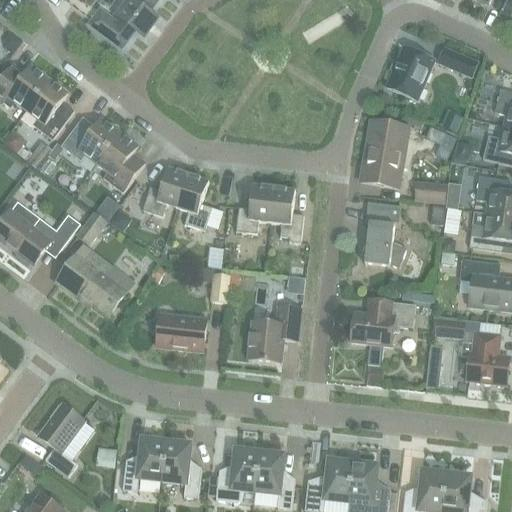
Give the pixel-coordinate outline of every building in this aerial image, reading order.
[(100,12),(92,23),(89,27),(109,41),(112,37),(125,47),(136,32),(143,38),(156,20),(149,15),(160,0),(137,0),(134,4),(131,1),(118,19),(121,21),(118,25),(100,12)] [(469,0),(489,8),(492,0),(469,0)] [(435,64),(404,50),(387,90),(418,104),(435,64)] [(478,65),(445,51),(439,66),(472,80),(478,65)] [(16,105),(27,114),(50,83),(44,79),(45,76),(34,71),(31,69),(25,77),(13,68),(0,84),(0,103),(11,112),(16,105)] [(50,83),(27,114),(38,122),(33,128),(53,143),(75,114),(63,105),(69,97),(66,95),(58,85),(56,87),(50,83)] [(507,119),(504,130),(511,132),(511,95),(501,92),(495,116),(507,119)] [(86,158),(97,166),(120,136),(114,131),(116,128),(104,124),(101,122),(95,130),(83,120),(61,149),(81,164),(86,158)] [(409,131),(371,124),(361,185),(399,191),(409,131)] [(511,132),(504,130),(501,142),(489,139),(483,162),(511,169),(511,132)] [(12,133),(3,147),(17,157),(26,144),(12,133)] [(120,136),(97,166),(108,175),(104,181),(123,196),(145,167),(133,158),(139,150),(136,148),(129,138),(126,140),(120,136)] [(28,165),(38,172),(51,154),(42,147),(28,165)] [(178,212),(189,178),(169,171),(162,194),(151,191),(143,214),(163,220),(167,208),(178,212)] [(185,227),(205,234),(213,211),(202,207),(209,185),(189,178),(178,212),(189,215),(185,227)] [(488,205),(486,217),(511,220),(511,196),(510,196),(511,184),(480,179),(476,203),(488,205)] [(416,183),(415,202),(446,205),(448,186),(416,183)] [(251,212),(239,211),(237,235),(258,237),(259,225),(271,226),(275,191),(253,189),(251,212)] [(290,241),(289,245),(301,246),(304,218),(293,217),(296,193),(275,191),(271,226),(282,227),(280,240),(290,241)] [(11,214),(0,229),(0,242),(33,268),(50,246),(61,255),(81,228),(69,218),(57,234),(40,222),(18,205),(11,214)] [(399,226),(401,209),(368,206),(366,226),(370,227),(368,245),(367,245),(363,257),(366,258),(365,266),(393,269),(400,271),(407,251),(393,246),(395,226),(399,226)] [(95,216),(78,238),(90,247),(107,225),(95,216)] [(511,220),(486,217),(485,229),(473,227),(469,251),(501,255),(503,243),(511,244),(511,220)] [(104,265),(84,251),(58,286),(81,303),(84,300),(109,319),(128,293),(99,272),(104,265)] [(492,266),(462,263),(460,283),(473,285),(470,310),(511,315),(511,282),(490,280),(492,266)] [(232,266),(231,295),(248,295),(249,267),(232,266)] [(215,277),(212,305),(228,307),(231,279),(215,277)] [(354,315),(351,345),(371,348),(368,368),(382,369),(384,349),(392,350),(394,334),(399,335),(400,330),(414,331),(416,308),(393,305),(369,303),(367,317),(354,315)] [(285,344),(298,345),(302,312),(278,309),(276,327),(253,324),(248,364),(282,368),(285,344)] [(157,350),(204,356),(208,323),(161,318),(157,350)] [(438,323),(436,339),(464,342),(466,326),(438,323)] [(463,346),(462,359),(470,360),(467,384),(507,388),(510,360),(498,359),(500,339),(475,336),(474,347),(463,346)] [(439,391),(439,384),(437,381),(427,380),(426,390),(439,391)] [(54,451),(46,463),(69,480),(78,468),(63,456),(86,425),(62,407),(39,440),(54,451)] [(162,484),(167,445),(142,442),(140,465),(127,464),(123,493),(138,495),(139,482),(162,484)] [(167,445),(162,484),(186,487),(184,500),(199,502),(202,472),(189,470),(192,448),(167,445)] [(243,493),(256,495),(260,456),(236,453),(233,475),(220,474),(216,504),(231,506),(231,505),(238,506),(241,503),(243,493)] [(260,456),(256,495),(279,498),(278,511),(288,511),(292,511),(296,482),(282,481),(285,458),(260,456)] [(41,470),(26,458),(18,468),(34,480),(41,470)] [(309,484),(305,511),(348,511),(349,505),(354,466),(329,463),(326,486),(309,484)] [(354,466),(349,505),(359,507),(358,511),(388,511),(391,493),(376,491),(378,469),(354,466)] [(443,511),(447,477),(422,474),(420,497),(406,495),(403,511),(443,511)] [(447,477),(443,511),(486,511),(487,504),(469,502),(472,480),(447,477)] [(61,511),(40,496),(28,511),(61,511)]
